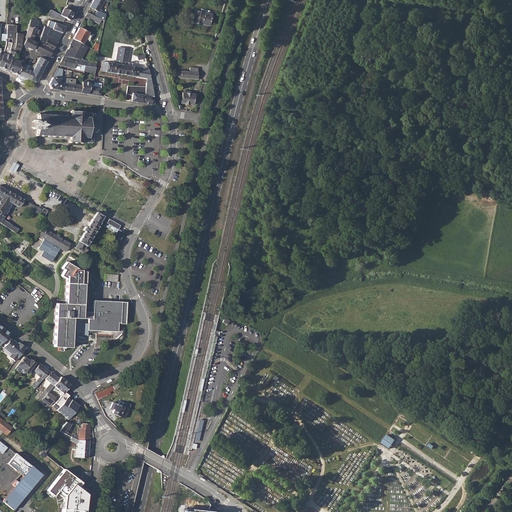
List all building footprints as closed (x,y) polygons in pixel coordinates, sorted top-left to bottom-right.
[(93,0),(91,5),(89,7),(96,11),(94,16),(101,20),(103,21),(106,11),(104,10),(102,13),(98,11),(100,8),(104,0),(93,0)] [(58,11),(56,14),(60,16),(65,18),(69,20),(74,11),(75,10),(68,6),(66,10),(64,9),(61,13),(58,11)] [(194,10),(192,23),(201,25),(201,24),(209,26),(211,15),(208,14),(209,11),(200,9),(199,12),(194,10)] [(87,12),(84,17),(98,24),(101,20),(94,16),(87,12)] [(48,13),(47,16),(63,22),(65,18),(60,16),(59,17),(48,13)] [(26,39),(23,45),(27,47),(33,50),(36,44),(32,41),(34,35),(38,36),(39,31),(36,30),(39,22),(31,20),(25,39),(26,39)] [(49,21),(47,28),(50,29),(62,33),(63,31),(65,27),(49,21)] [(39,43),(36,51),(49,58),(56,45),(62,33),(50,29),(44,27),(38,43),(39,43)] [(78,28),(72,39),(82,44),(85,39),(88,41),(91,35),(78,28)] [(67,49),(63,56),(81,59),(87,47),(82,44),(72,39),(67,49)] [(3,54),(0,60),(0,67),(1,68),(6,70),(11,58),(13,54),(14,49),(10,49),(12,44),(6,43),(6,45),(5,48),(3,54)] [(101,62),(100,71),(142,78),(139,68),(128,66),(130,50),(118,48),(115,64),(101,62)] [(60,62),(59,65),(74,69),(75,64),(82,65),(83,60),(81,59),(63,56),(60,62)] [(39,57),(36,63),(44,67),(46,64),(47,62),(39,57)] [(11,58),(6,70),(9,71),(12,72),(17,61),(11,58)] [(17,61),(12,72),(15,74),(17,75),(20,67),(19,67),(21,63),(17,61)] [(20,67),(17,75),(22,77),(30,80),(34,73),(32,72),(33,70),(29,68),(28,70),(23,68),(25,64),(21,63),(19,67),(20,67)] [(34,73),(30,80),(31,80),(35,82),(36,82),(44,67),(36,63),(33,70),(32,72),(34,73)] [(83,71),(93,73),(92,77),(91,77),(91,79),(93,80),(94,76),(95,67),(84,66),(83,71)] [(147,69),(139,68),(142,78),(146,79),(150,79),(147,69)] [(170,71),(169,77),(196,79),(197,68),(189,68),(189,72),(171,71),(170,71)] [(65,76),(64,91),(72,92),(80,93),(81,85),(74,84),(74,79),(69,78),(70,71),(66,70),(65,76)] [(57,74),(54,73),(52,77),(48,85),(50,89),(64,91),(65,76),(57,75),(57,74)] [(89,83),(87,94),(94,95),(99,96),(101,83),(96,82),(97,77),(94,76),(93,80),(93,84),(91,84),(89,83)] [(81,85),(80,93),(83,93),(87,94),(89,83),(82,82),(81,85)] [(131,101),(141,103),(151,105),(152,101),(150,100),(151,96),(145,95),(132,93),(131,101)] [(182,93),(180,103),(192,106),(194,95),(182,93)] [(32,121),(32,128),(32,129),(34,129),(34,128),(35,128),(35,129),(36,129),(36,134),(35,134),(35,135),(36,135),(36,136),(37,136),(37,135),(42,135),(42,136),(43,136),(43,135),(47,135),(47,136),(48,136),(53,136),(53,137),(54,137),(54,136),(58,136),(58,137),(59,137),(59,136),(64,136),(64,137),(65,137),(69,137),(69,140),(68,140),(67,140),(67,142),(68,141),(68,142),(69,142),(69,143),(70,143),(70,142),(74,142),(74,143),(76,143),(76,142),(80,142),(80,143),(81,143),(81,142),(86,143),(87,144),(87,143),(90,143),(91,143),(92,142),(93,141),(92,141),(92,139),(93,139),(93,138),(91,138),(91,137),(91,136),(91,133),(93,133),(94,133),(94,132),(95,130),(96,130),(96,129),(95,129),(96,127),(97,127),(96,125),(95,126),(94,124),(95,123),(94,123),(93,123),(91,122),(91,119),(92,119),(92,118),(93,117),(94,118),(94,117),(93,116),(93,115),(94,114),(94,113),(93,113),(93,112),(92,112),(89,112),(88,112),(83,112),(83,111),(82,111),(82,112),(78,112),(77,111),(76,110),(76,111),(72,111),(72,110),(71,110),(71,111),(70,111),(70,112),(69,111),(69,112),(70,112),(70,113),(70,116),(66,116),(66,115),(65,115),(65,116),(61,116),(61,115),(59,115),(59,116),(55,115),(55,114),(54,114),(54,115),(50,115),(50,114),(48,114),(48,115),(44,115),(44,114),(43,114),(43,115),(39,114),(38,114),(37,114),(36,114),(36,116),(37,116),(37,120),(36,120),(36,121),(34,121),(34,120),(33,120),(33,121),(32,121)] [(0,212),(13,193),(9,191),(5,189),(1,197),(0,196),(0,212)] [(13,193),(0,212),(0,222),(9,228),(15,233),(18,229),(2,219),(8,210),(7,210),(12,203),(19,207),(20,205),(22,206),(25,201),(13,193)] [(79,241),(75,248),(85,254),(87,250),(84,248),(86,246),(100,223),(100,222),(101,219),(104,221),(106,217),(96,212),(93,218),(92,218),(87,227),(85,226),(82,230),(84,231),(78,241),(79,241)] [(108,219),(106,223),(109,225),(107,228),(112,231),(114,228),(117,230),(120,225),(108,219)] [(42,231),(39,236),(65,251),(69,244),(69,243),(44,228),(42,231)] [(114,228),(112,231),(115,233),(111,240),(117,244),(123,233),(117,230),(114,228)] [(44,252),(41,256),(52,263),(61,250),(44,239),(39,249),(44,252)] [(72,318),(78,318),(84,319),(88,319),(87,330),(92,330),(115,332),(117,332),(117,323),(120,323),(121,302),(93,300),(93,312),(82,312),(83,284),(66,283),(65,303),(56,303),(54,347),(71,348),(72,318)] [(0,343),(8,334),(0,327),(0,343)] [(16,358),(17,359),(24,349),(25,347),(21,344),(20,345),(11,338),(3,347),(11,354),(9,357),(14,361),(16,358)] [(23,357),(17,365),(26,372),(27,373),(34,363),(30,360),(29,361),(23,357)] [(30,385),(34,389),(43,378),(49,371),(39,364),(31,373),(32,376),(35,379),(30,385)] [(45,388),(44,390),(47,392),(49,391),(53,385),(59,378),(51,372),(45,379),(42,386),(45,388)] [(59,378),(53,385),(59,390),(57,392),(60,397),(66,389),(70,385),(61,376),(59,378)] [(108,388),(93,395),(96,400),(110,394),(110,392),(108,388)] [(60,397),(52,407),(67,420),(79,406),(74,402),(73,404),(70,400),(65,396),(67,394),(65,392),(66,390),(66,389),(60,397)] [(47,392),(43,398),(50,404),(55,398),(49,393),(50,392),(49,391),(47,392)] [(112,402),(109,409),(113,410),(111,413),(119,416),(123,407),(112,402)] [(84,404),(78,411),(81,414),(86,408),(86,407),(84,404)] [(0,429),(6,434),(11,428),(0,418),(0,429)] [(203,421),(198,420),(194,440),(198,441),(203,421)] [(65,422),(58,431),(66,434),(71,424),(66,421),(65,422)] [(74,435),(73,437),(77,439),(88,440),(89,423),(81,423),(81,428),(78,428),(78,436),(74,435)] [(382,442),(391,448),(396,440),(387,434),(382,442)] [(73,437),(71,436),(69,440),(76,443),(78,443),(77,450),(76,457),(87,458),(88,440),(77,439),(73,437)] [(49,447),(46,444),(41,450),(44,453),(49,447)] [(30,466),(15,454),(7,464),(22,476),(30,466)] [(22,476),(2,501),(14,510),(41,475),(30,466),(22,476)] [(58,490),(64,495),(74,483),(78,486),(81,482),(64,469),(47,490),(54,496),(58,490)] [(81,480),(89,481),(90,472),(82,471),(81,480)] [(64,495),(63,508),(82,510),(84,511),(86,494),(78,486),(74,483),(64,495)]
